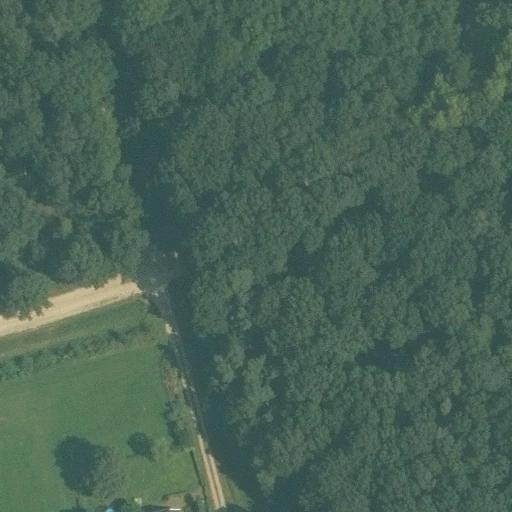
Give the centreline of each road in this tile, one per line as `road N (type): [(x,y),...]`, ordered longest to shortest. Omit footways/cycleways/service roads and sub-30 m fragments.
road 1 (track): [(150,271),(511,64)]
road 2 (track): [(85,0),(150,271)]
road 3 (track): [(219,511),(150,271)]
road 4 (track): [(150,271),(0,176)]
road 5 (track): [(0,316),(150,271)]
